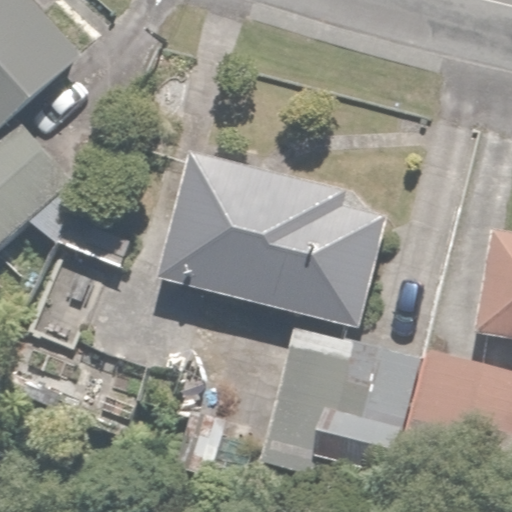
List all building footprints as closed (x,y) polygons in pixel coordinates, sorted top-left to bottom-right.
[(100,60),(46,0),(0,0),(0,257),(2,260),(92,179),(36,117),(100,60)] [(199,157),(170,281),(380,330),(404,223),(357,212),(361,196),(199,157)] [(511,233),(503,232),(486,337),(511,341),(511,233)] [(411,451),(425,360),(300,337),(278,454),(406,477),(411,451)] [(511,376),(425,360),(411,451),(511,469),(511,376)]
